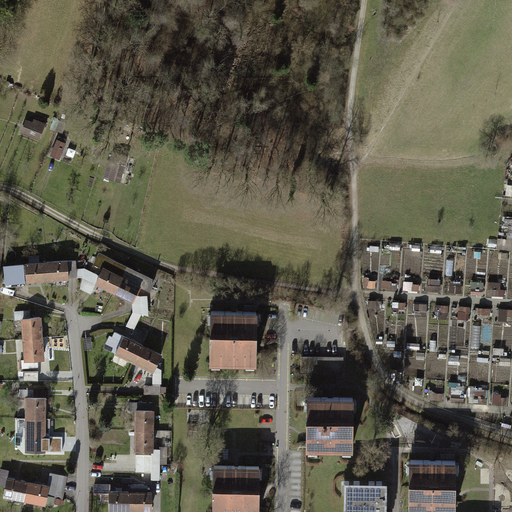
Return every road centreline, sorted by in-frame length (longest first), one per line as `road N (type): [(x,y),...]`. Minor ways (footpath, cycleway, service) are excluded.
road 1 (track): [(511,303),(186,271),(0,186)]
road 2 (track): [(511,435),(399,392),(370,345),(355,273),(349,139),(365,0)]
road 3 (track): [(511,149),(447,164),(353,158)]
